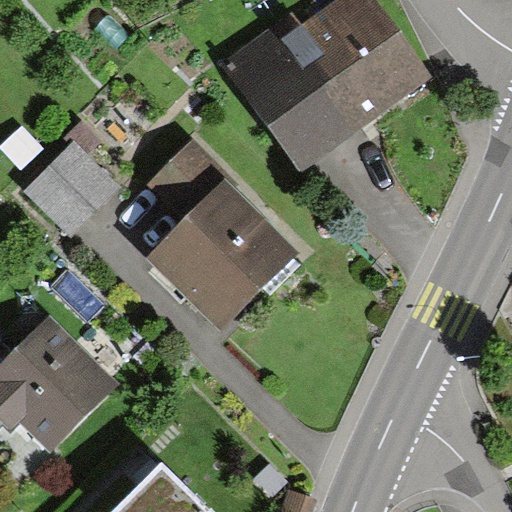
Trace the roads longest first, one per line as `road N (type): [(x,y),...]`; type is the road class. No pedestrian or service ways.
road 1 (tertiary): [(397,410),(511,173)]
road 2 (residential): [(500,511),(469,461),(397,410)]
